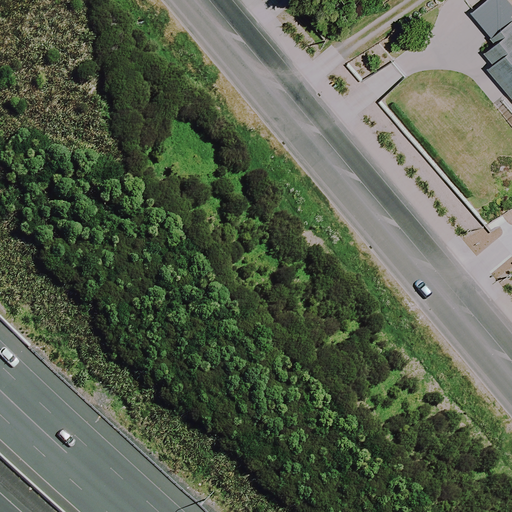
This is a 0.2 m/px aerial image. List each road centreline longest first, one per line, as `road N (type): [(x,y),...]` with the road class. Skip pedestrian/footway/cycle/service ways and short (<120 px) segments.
road 1 (residential): [(511,366),(201,0)]
road 2 (motorway): [(0,363),(151,511)]
road 3 (motorway): [(0,414),(109,511)]
